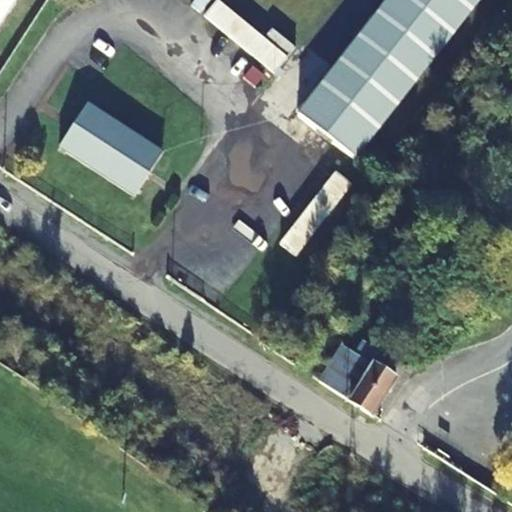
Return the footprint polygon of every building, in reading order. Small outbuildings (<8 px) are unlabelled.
[(0,0),(0,24),(14,0),(0,0)] [(353,163),(479,0),(390,0),(298,119),(353,163)] [(86,106),(58,148),(133,198),(144,181),(149,174),(162,155),(86,106)] [(431,215),(454,179),(478,195),(492,173),(429,131),(386,186),(431,215)] [(333,173),(276,244),(294,258),(351,187),(333,173)] [(348,371),(357,355),(342,345),(318,382),(330,389),(343,368),(348,371)] [(383,350),(373,364),(350,401),(372,416),(406,364),(383,350)] [(373,364),(357,355),(348,371),(343,368),(330,389),(350,401),(373,364)] [(511,488),(508,486),(500,499),(511,505),(511,488)]
